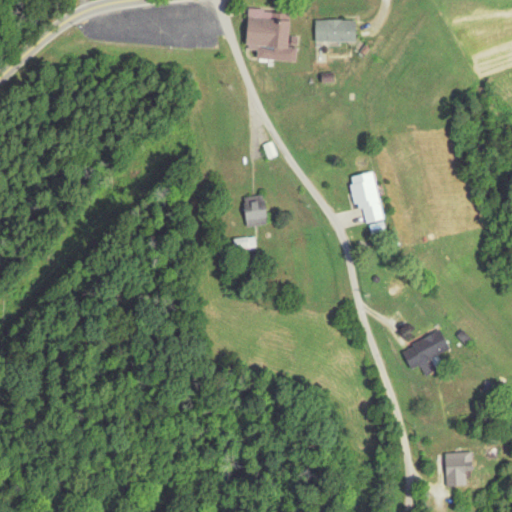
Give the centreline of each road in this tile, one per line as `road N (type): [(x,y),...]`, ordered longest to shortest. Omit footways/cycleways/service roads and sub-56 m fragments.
road 1 (residential): [(407,511),(401,427),(336,229),(263,128),(220,0)]
road 2 (tertiary): [(0,78),(58,27),(133,0)]
